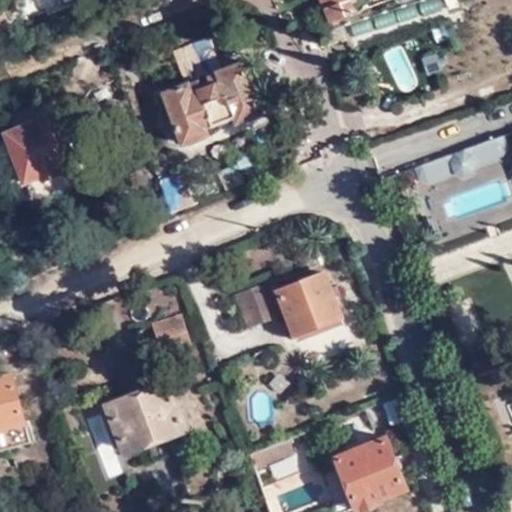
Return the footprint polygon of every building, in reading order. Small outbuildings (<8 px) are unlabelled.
[(340,0),(333,0),(324,3),(331,21),(345,16),(341,1),(340,0)] [(176,51),(187,85),(199,80),(209,76),(217,72),(223,70),(212,37),(176,51)] [(199,80),(187,85),(164,93),(183,142),(208,133),(205,125),(235,115),(238,122),(263,111),(242,62),(223,70),(217,72),(209,76),(212,85),(202,89),(199,80)] [(54,110),(4,130),(23,179),(38,173),(41,178),(62,171),(58,164),(73,160),(54,110)] [(427,176),(453,167),(461,169),(470,166),(475,159),(502,149),(508,143),(503,129),(413,162),(418,175),(427,176)] [(185,177),(160,187),(171,215),(196,205),(185,177)] [(324,272),(277,289),(294,333),(341,316),(324,272)] [(266,288),(236,298),(247,328),(278,317),(266,288)] [(179,315),(153,324),(162,351),(189,341),(179,315)] [(11,371),(0,374),(0,425),(24,421),(11,371)] [(167,383),(111,404),(127,446),(184,426),(167,383)] [(389,437),(334,457),(354,511),(378,502),(377,497),(408,487),(389,437)] [(291,455),(285,440),(247,454),(253,469),(291,455)]
